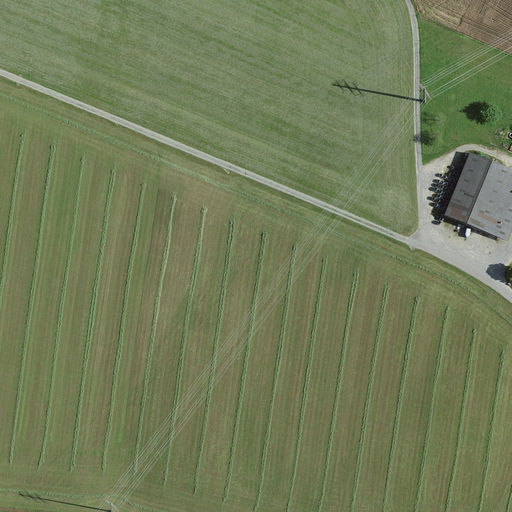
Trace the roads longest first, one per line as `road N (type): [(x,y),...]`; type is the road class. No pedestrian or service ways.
road 1 (track): [(431,246),(0,72)]
road 2 (track): [(431,246),(407,0)]
